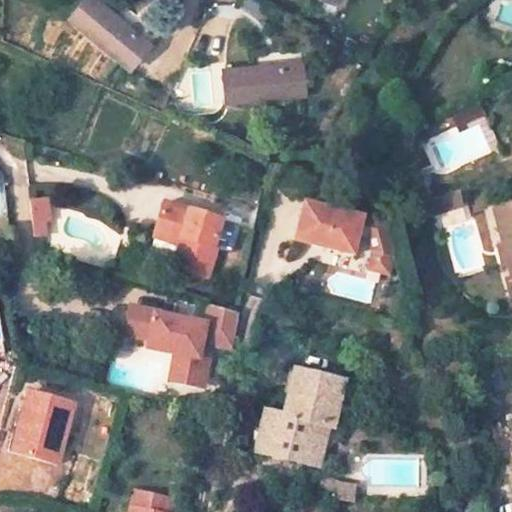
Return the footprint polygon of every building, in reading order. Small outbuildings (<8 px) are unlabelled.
[(156,52),(96,0),(93,0),(72,25),(133,78),(156,52)] [(298,63),(221,72),(224,100),(301,92),(298,63)] [(454,194),(430,200),(434,214),(458,208),(454,194)] [(50,199),(34,201),(37,222),(48,221),(54,220),(50,199)] [(368,210),(309,199),(302,238),(361,249),(368,210)] [(224,223),(165,205),(157,233),(184,241),(183,247),(177,269),(210,279),(219,249),(217,249),(224,223)] [(511,211),(493,216),(504,253),(509,270),(511,280),(511,284),(507,286),(511,303),(511,211)] [(48,221),(37,222),(39,236),(49,234),(48,221)] [(184,241),(157,233),(156,238),(183,247),(184,241)] [(497,254),(502,272),(509,270),(504,253),(497,254)] [(242,315),(212,307),(208,327),(205,345),(214,346),(235,350),(242,315)] [(178,324),(131,316),(127,339),(153,343),(151,352),(179,356),(186,358),(185,365),(191,374),(209,377),(214,346),(205,345),(208,327),(178,322),(178,324)] [(186,358),(179,356),(174,384),(207,389),(209,377),(191,374),(185,365),(186,358)] [(342,375),(293,366),(284,411),(268,408),(261,441),(286,446),(285,455),(310,460),(314,439),(322,440),(325,438),(329,421),(332,421),(334,410),(342,375)] [(352,377),(342,375),(334,410),(344,412),(352,377)] [(75,405),(31,393),(22,426),(28,428),(21,458),(58,468),(75,405)] [(22,426),(17,425),(10,454),(15,456),(21,458),(28,428),(22,426)] [(322,440),(314,439),(310,460),(317,462),(322,440)] [(286,446),(261,441),(259,450),(285,455),(286,446)] [(353,489),(345,484),(338,497),(346,502),(353,489)] [(371,493),(353,489),(346,502),(367,507),(371,493)]
